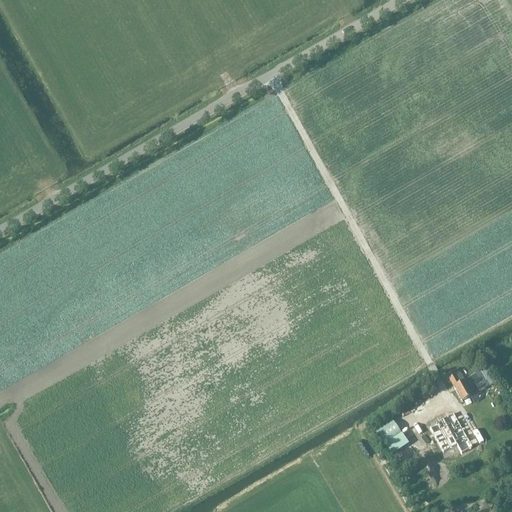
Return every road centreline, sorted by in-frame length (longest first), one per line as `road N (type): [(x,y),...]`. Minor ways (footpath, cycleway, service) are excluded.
road 1 (tertiary): [(0,227),(395,0)]
road 2 (track): [(447,405),(265,74)]
